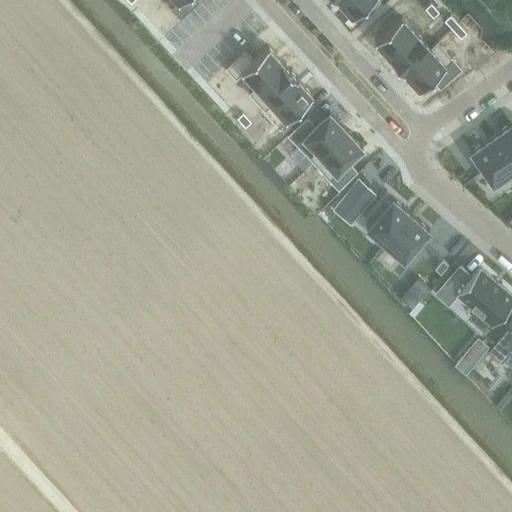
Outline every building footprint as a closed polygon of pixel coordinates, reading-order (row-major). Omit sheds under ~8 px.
[(177,0),(178,0),(171,6),(180,16),(197,0),(177,0)] [(338,0),(352,15),(368,0),(338,0)] [(431,1),(425,7),(433,16),(439,10),(431,1)] [(452,27),(458,22),(450,13),(444,19),(452,27)] [(401,15),(374,39),(389,56),(416,31),(401,15)] [(461,36),(467,31),(458,22),(452,27),(461,36)] [(416,31),(389,56),(404,72),(431,47),(430,46),(416,31)] [(431,47),(404,72),(419,88),(431,77),(440,86),(461,67),(437,40),(430,46),(431,47)] [(245,49),(226,66),(235,76),(242,70),(255,85),(256,86),(283,61),(268,45),(253,58),(245,49)] [(255,85),(249,91),(265,108),(271,102),(271,101),(297,77),(283,61),(256,86),(255,85)] [(297,77),(271,101),(271,102),(286,118),(313,93),(297,77)] [(245,125),(251,120),(243,111),(237,116),(245,125)] [(306,116),(288,133),(298,145),(289,153),(303,168),(312,159),(313,161),(346,130),(329,112),(315,125),(306,116)] [(511,123),(511,122),(491,136),(511,166),(511,123)] [(346,130),(313,161),(338,188),(357,171),(349,162),(363,149),(346,130)] [(511,166),(491,136),(470,150),(493,182),(511,169),(511,166)] [(359,179),(346,195),(361,208),(375,193),(359,179)] [(392,197),(366,226),(385,243),(411,213),(392,197)] [(411,213),(385,243),(404,259),(430,229),(411,213)] [(442,259),(434,268),(440,273),(447,264),(442,259)] [(459,264),(435,292),(448,303),(457,293),(493,323),(511,300),(511,294),(479,266),(471,275),(459,264)] [(417,277),(410,285),(421,295),(428,287),(417,277)] [(511,331),(508,328),(489,349),(501,361),(504,358),(511,364),(511,331)] [(478,337),(470,346),(480,355),(488,346),(478,337)]
